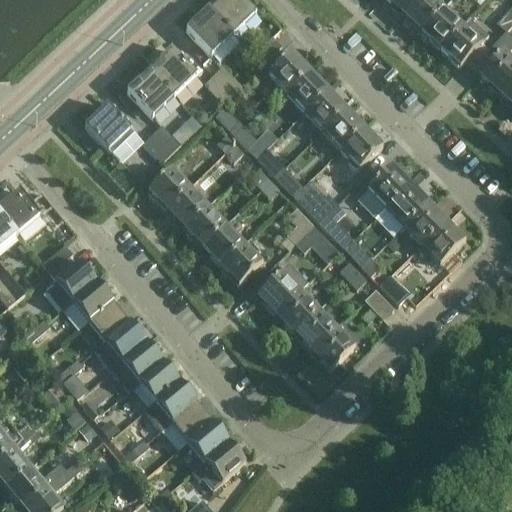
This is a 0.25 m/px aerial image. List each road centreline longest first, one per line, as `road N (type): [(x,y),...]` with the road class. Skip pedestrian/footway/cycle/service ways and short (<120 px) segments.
road 1 (residential): [(276,0),(488,227),(485,264),(286,455),(264,449),(4,139)]
road 2 (secondary): [(4,139),(149,0)]
